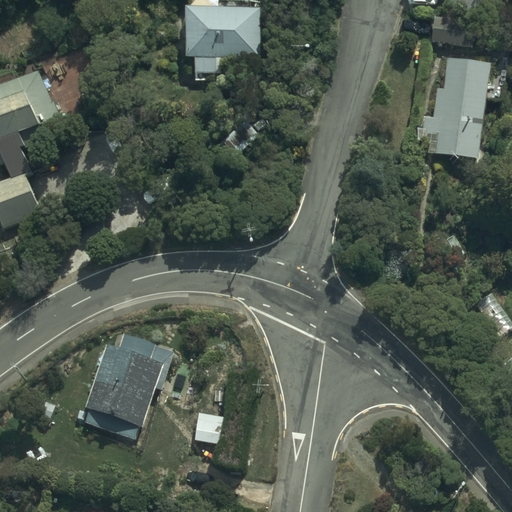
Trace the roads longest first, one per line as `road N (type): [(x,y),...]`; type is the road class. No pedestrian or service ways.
road 1 (tertiary): [(0,351),(110,287),(181,270),(255,276),(320,303)]
road 2 (residential): [(363,0),(311,244),(320,303)]
road 3 (tertiary): [(320,303),(397,361),(511,493)]
road 4 (residential): [(320,303),(323,348),(300,511)]
